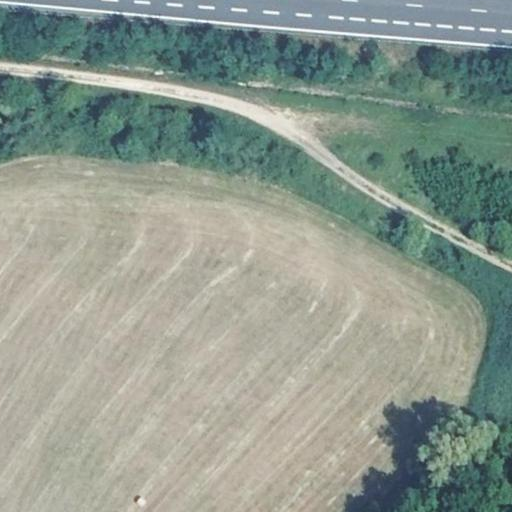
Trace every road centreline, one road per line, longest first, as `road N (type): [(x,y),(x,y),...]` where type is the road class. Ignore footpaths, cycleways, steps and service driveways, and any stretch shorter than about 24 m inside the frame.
road 1 (track): [(511,263),(385,195),(257,111),(186,86),(0,63)]
road 2 (motorway): [(150,0),(511,29)]
